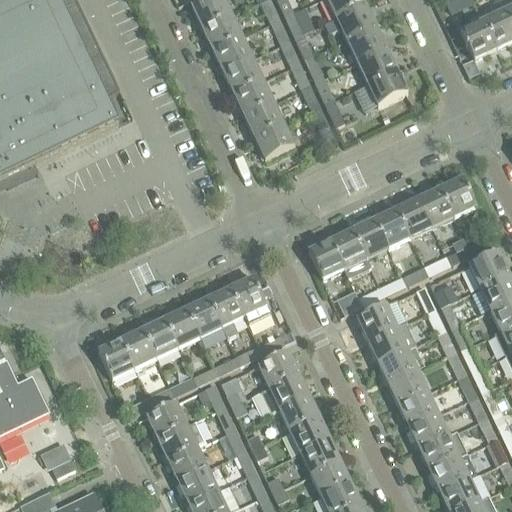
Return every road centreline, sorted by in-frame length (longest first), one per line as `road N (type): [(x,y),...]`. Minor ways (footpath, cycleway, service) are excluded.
road 1 (residential): [(401,511),(262,224)]
road 2 (residential): [(262,224),(154,0)]
road 3 (residential): [(470,125),(262,224)]
road 4 (residential): [(262,224),(57,325)]
road 5 (residential): [(145,511),(57,325)]
road 6 (residential): [(411,0),(470,125)]
